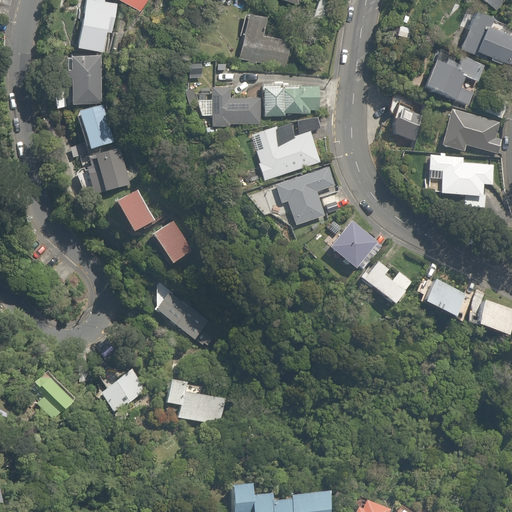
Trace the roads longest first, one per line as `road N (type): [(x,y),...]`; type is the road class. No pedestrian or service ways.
road 1 (residential): [(36,0),(22,50),(37,213),(90,267),(102,301),(87,334),(59,338),(42,330),(0,279)]
road 2 (tertiary): [(371,0),(349,129),(368,191),(397,222),(511,288)]
